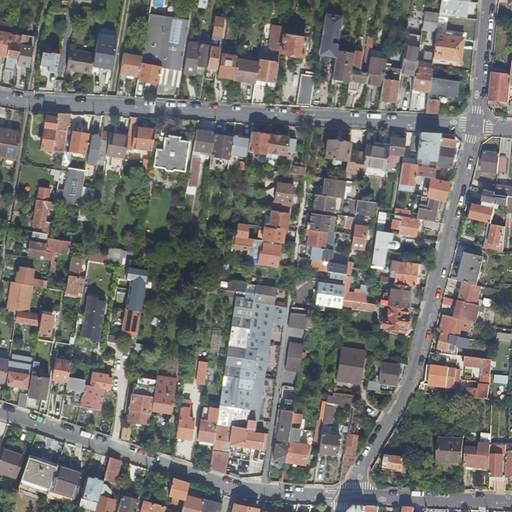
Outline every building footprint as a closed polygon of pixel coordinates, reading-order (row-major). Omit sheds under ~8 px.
[(442,0),(440,14),(468,17),(470,0),(442,0)] [(338,6),(328,4),(326,17),(343,19),(344,12),(338,11),(338,6)] [(423,29),(438,31),(440,15),(440,14),(426,12),(423,29)] [(161,67),(167,29),(169,17),(163,16),(164,15),(149,13),(144,43),(138,77),(138,80),(158,84),(161,67)] [(181,71),(189,21),(169,17),(167,29),(161,67),(181,71)] [(213,71),(216,71),(220,45),(223,25),(224,18),(215,17),(211,43),(207,67),(205,79),(212,80),(213,71)] [(343,19),(326,17),(321,47),(326,48),(325,53),(337,55),(338,51),(343,19)] [(0,54),(7,56),(10,35),(12,24),(0,21),(0,54)] [(230,26),(223,25),(220,45),(226,46),(227,45),(230,26)] [(271,49),(281,50),(285,27),(274,25),(271,49)] [(232,47),(238,48),(241,28),(236,27),(232,47)] [(22,36),(18,64),(29,66),(32,47),(34,36),(22,34),(22,36)] [(307,37),(285,34),(282,52),(304,56),(307,37)] [(465,38),(438,34),(435,52),(434,57),(461,61),(465,38)] [(18,64),(22,36),(10,35),(7,56),(5,70),(16,71),(18,64)] [(368,68),(370,68),(372,49),(374,36),(369,36),(365,64),(368,64),(367,67),(368,68)] [(103,52),(95,50),(95,54),(92,69),(111,72),(112,67),(114,56),(116,41),(109,40),(105,43),(103,52)] [(128,75),(133,76),(138,77),(144,43),(137,42),(134,56),(123,54),(123,58),(121,69),(120,73),(128,75)] [(189,42),(184,72),(195,74),(197,66),(200,45),(200,44),(189,42)] [(197,66),(207,67),(211,43),(208,43),(207,46),(200,45),(197,66)] [(401,73),(409,74),(416,75),(418,61),(420,48),(406,46),(402,69),(401,73)] [(387,60),(388,51),(372,49),(370,68),(369,70),(367,83),(375,84),(376,82),(383,83),(387,60)] [(95,54),(70,50),(66,70),(67,70),(68,69),(76,70),(76,71),(91,74),(92,69),(95,54)] [(57,70),(60,54),(42,51),(40,65),(48,66),(48,69),(57,70)] [(334,78),(350,81),(355,54),(338,51),(337,55),(334,78)] [(349,88),(358,89),(359,82),(367,83),(369,70),(361,69),(364,52),(355,51),(355,54),(350,81),(349,88)] [(414,89),(429,92),(433,69),(434,57),(435,52),(425,51),(424,62),(418,61),(416,75),(414,89)] [(257,79),(276,82),(280,56),(261,53),(260,62),(236,58),(233,79),(256,83),(257,79)] [(228,55),(223,55),(221,54),(218,76),(225,77),(223,89),(231,91),(233,79),(236,58),(236,57),(228,55)] [(401,73),(402,69),(391,67),(392,60),(387,60),(383,83),(379,110),(386,111),(387,111),(388,101),(397,102),(401,75),(401,73)] [(178,87),(181,71),(161,67),(158,84),(178,87)] [(433,69),(429,92),(426,113),(439,114),(441,101),(435,100),(437,91),(457,94),(460,73),(433,69)] [(511,85),(511,79),(511,75),(493,73),(490,100),(509,102),(511,85)] [(312,104),(316,76),(303,74),(298,103),(312,104)] [(71,114),(58,113),(58,117),(46,115),(41,148),(64,152),(64,151),(71,114)] [(130,128),(138,128),(139,117),(131,117),(130,128)] [(196,127),(186,193),(194,194),(201,152),(211,153),(214,135),(212,134),(212,132),(198,130),(199,127),(196,127)] [(0,156),(15,159),(20,132),(0,128),(0,156)] [(131,148),(151,149),(152,144),(154,133),(155,129),(138,128),(130,128),(128,136),(126,148),(131,148)] [(269,135),(270,131),(255,129),(255,133),(251,133),(248,151),(266,154),(269,135)] [(89,134),(73,131),(69,149),(85,153),(89,134)] [(101,135),(96,159),(105,161),(106,154),(110,133),(101,131),(101,135)] [(437,160),(440,136),(440,133),(433,133),(420,132),(420,136),(418,150),(417,157),(417,159),(418,164),(425,165),(425,161),(421,159),(421,158),(437,160)] [(87,163),(96,164),(96,159),(101,135),(92,133),(87,163)] [(106,154),(124,158),(126,148),(128,136),(114,134),(110,133),(106,154)] [(160,134),(154,133),(152,144),(157,145),(154,166),(164,168),(166,170),(172,171),(174,169),(184,171),(189,142),(179,140),(179,137),(166,135),(165,137),(160,137),(160,134)] [(211,153),(209,169),(224,171),(226,164),(229,164),(230,154),(232,138),(214,135),(211,153)] [(232,138),(230,154),(245,157),(248,137),(233,135),(232,138)] [(296,139),(269,135),(266,154),(266,156),(277,157),(278,153),(286,154),(286,151),(294,152),(296,139)] [(400,155),(404,156),(406,138),(391,136),(389,146),(387,166),(398,167),(400,155)] [(418,150),(420,136),(413,136),(411,150),(418,150)] [(435,178),(439,179),(440,165),(452,167),(456,139),(440,136),(437,160),(436,168),(435,178)] [(325,156),(348,160),(349,151),(349,149),(350,142),(328,138),(325,156)] [(387,166),(389,146),(366,143),(365,152),(363,167),(386,170),(387,166)] [(365,152),(356,150),(355,152),(349,151),(348,160),(346,174),(361,176),(363,167),(365,152)] [(71,152),(64,151),(64,152),(60,170),(59,180),(55,202),(80,206),(83,187),(86,170),(69,167),(71,152)] [(500,157),(500,153),(484,151),(482,171),(495,172),(494,175),(498,176),(498,171),(500,157)] [(500,157),(498,171),(506,171),(507,157),(500,157)] [(402,163),(400,182),(416,184),(417,175),(418,165),(402,163)] [(435,178),(436,168),(418,165),(417,175),(431,177),(435,178)] [(293,167),(292,174),(305,176),(306,168),(293,167)] [(60,170),(52,169),(51,174),(55,175),(54,179),(59,180),(60,170)] [(325,177),(324,187),(323,194),(341,197),(343,197),(345,180),(325,177)] [(445,200),(447,192),(447,189),(449,181),(439,179),(435,178),(431,177),(428,197),(430,197),(439,199),(445,200)] [(273,211),(289,214),(293,186),(281,183),(281,181),(277,180),(273,211)] [(400,182),(399,189),(415,191),(416,184),(400,182)] [(484,189),(486,190),(496,192),(497,185),(486,182),(484,189)] [(506,226),(505,237),(509,238),(511,218),(511,212),(511,186),(497,185),(496,192),(496,195),(509,196),(508,206),(506,226)] [(40,187),(38,199),(48,201),(50,189),(40,187)] [(78,217),(86,219),(91,188),(83,187),(80,206),(78,217)] [(496,208),(499,209),(499,204),(508,206),(509,196),(496,195),(496,192),(486,190),(483,205),(496,208)] [(320,194),(316,193),(314,203),(318,203),(318,208),(339,211),(341,197),(323,194),(320,194)] [(428,205),(424,204),(421,204),(419,213),(418,219),(424,220),(434,221),(439,199),(430,197),(428,205)] [(44,228),(43,233),(49,234),(51,222),(46,221),(48,209),(53,210),(55,202),(48,201),(38,199),(34,227),(44,228)] [(374,201),(358,199),(355,217),(354,224),(356,224),(352,247),(364,248),(367,226),(361,225),(363,213),(372,214),(374,201)] [(471,219),(492,223),(496,208),(483,205),(475,203),(471,219)] [(411,212),(396,209),(395,214),(402,215),(410,217),(411,212)] [(269,210),(267,227),(284,230),(287,230),(289,214),(273,211),(269,210)] [(384,231),(387,212),(380,211),(377,229),(384,231)] [(327,230),(330,215),(312,213),(311,222),(310,228),(327,230)] [(350,216),(338,214),(337,225),(354,227),(354,224),(355,217),(350,216)] [(410,217),(402,215),(401,221),(393,219),(392,227),(399,228),(398,233),(420,238),(424,220),(418,219),(410,217)] [(51,261),(49,269),(55,270),(56,262),(54,262),(56,252),(68,254),(70,241),(55,238),(58,222),(51,221),(51,222),(49,234),(44,257),(44,259),(51,261)] [(236,236),(246,238),(248,227),(250,228),(251,225),(238,223),(236,236)] [(503,251),(505,237),(506,226),(505,226),(504,226),(490,223),(485,242),(484,247),(501,251),(503,251)] [(264,227),(262,240),(272,242),(282,243),(284,230),(267,227),(264,227)] [(310,228),(309,234),(307,245),(312,246),(333,250),(335,250),(335,245),(331,244),(332,231),(327,230),(310,228)] [(391,240),(393,232),(384,231),(377,229),(372,264),(383,266),(387,240),(391,240)] [(43,233),(33,231),(31,241),(29,254),(39,256),(40,254),(42,255),(42,257),(44,257),(49,234),(43,233)] [(250,262),(277,266),(280,246),(272,244),(272,242),(262,240),(246,238),(236,236),(235,245),(248,247),(249,247),(250,246),(255,246),(254,248),(257,248),(257,251),(260,251),(259,260),(250,259),(250,262)] [(106,262),(109,248),(91,244),(89,260),(106,262)] [(311,255),(310,258),(312,258),(331,261),(333,250),(312,246),(307,245),(306,254),(311,255)] [(247,258),(250,259),(259,260),(260,251),(257,251),(257,248),(254,248),(255,246),(250,246),(249,247),(248,247),(247,258)] [(109,248),(106,262),(133,266),(135,253),(122,251),(122,250),(109,248)] [(464,282),(477,285),(484,257),(466,252),(459,280),(464,282)] [(348,264),(344,264),(331,261),(312,258),(311,268),(331,271),(330,277),(345,279),(348,264)] [(82,298),(88,262),(71,259),(64,295),(82,298)] [(354,292),(348,292),(350,282),(351,276),(353,265),(351,264),(351,261),(348,260),(348,261),(348,264),(345,279),(344,286),(342,299),(353,301),(366,302),(367,294),(369,287),(360,286),(360,291),(359,293),(354,292)] [(416,273),(421,274),(423,264),(391,260),(390,270),(396,271),(395,283),(412,285),(415,285),(416,273)] [(33,285),(43,287),(44,280),(32,278),(34,269),(21,266),(20,271),(18,271),(16,282),(33,285)] [(122,334),(137,336),(145,287),(146,280),(148,269),(128,266),(126,279),(131,280),(122,334)] [(392,277),(376,275),(370,274),(370,280),(391,283),(391,282),(392,277)] [(245,293),(247,283),(229,281),(228,290),(237,291),(245,293)] [(11,286),(7,309),(17,310),(29,312),(33,285),(16,282),(13,282),(12,286),(11,286)] [(172,282),(171,290),(187,292),(188,285),(172,282)] [(409,307),(412,285),(395,283),(391,282),(391,283),(388,305),(389,305),(408,307),(409,307)] [(464,282),(459,300),(478,305),(482,286),(477,285),(464,282)] [(315,309),(323,310),(324,304),(341,307),(342,299),(344,286),(319,283),(315,309)] [(273,304),(276,287),(264,286),(251,284),(250,289),(252,294),(245,293),(244,299),(273,304)] [(218,295),(236,297),(237,291),(228,290),(220,289),(219,289),(218,295)] [(213,449),(229,451),(251,454),(252,447),(254,447),(255,448),(263,449),(264,448),(267,449),(269,433),(255,431),(256,420),(257,421),(271,323),(284,325),(286,307),(284,306),(277,305),(273,304),(244,299),(245,293),(237,291),(236,297),(219,410),(218,414),(216,430),(214,442),(213,449)] [(457,309),(453,308),(451,316),(472,321),(476,322),(480,305),(478,305),(459,300),(445,297),(443,304),(458,307),(457,309)] [(98,301),(88,299),(82,340),(90,341),(90,344),(99,345),(105,304),(97,303),(98,301)] [(407,314),(408,307),(389,305),(386,319),(383,318),(381,327),(403,331),(404,327),(406,327),(406,325),(408,324),(409,318),(407,317),(408,315),(407,314)] [(29,312),(17,310),(16,316),(16,320),(40,325),(42,315),(29,312)] [(44,315),(42,315),(40,325),(39,332),(50,333),(53,319),(56,319),(57,315),(53,315),(54,312),(45,311),(44,315)] [(307,314),(290,312),(288,326),(305,328),(307,314)] [(444,315),(440,332),(442,332),(459,336),(460,336),(461,329),(470,331),(472,321),(451,316),(444,315)] [(179,329),(166,327),(165,333),(178,335),(179,329)] [(457,344),(458,340),(459,336),(442,332),(439,349),(448,351),(450,343),(457,344)] [(511,342),(511,333),(497,332),(496,340),(511,342)] [(299,371),(303,344),(289,342),(285,369),(299,371)] [(143,345),(136,344),(134,355),(141,356),(143,345)] [(341,348),(336,380),(361,384),(366,351),(341,348)] [(31,381),(34,362),(35,358),(26,356),(13,354),(12,360),(9,359),(9,360),(8,366),(11,367),(10,372),(8,385),(30,388),(31,381)] [(490,383),(490,379),(491,375),(492,359),(466,356),(465,365),(486,367),(485,375),(481,374),(480,382),(490,383)] [(0,358),(0,382),(5,384),(8,366),(9,360),(0,358)] [(57,359),(54,379),(59,380),(56,394),(65,395),(68,381),(72,358),(69,358),(68,361),(57,359)] [(500,360),(492,359),(491,375),(499,376),(500,360)] [(41,409),(45,409),(50,379),(38,377),(40,363),(34,362),(31,381),(30,388),(29,394),(28,396),(43,399),(41,409)] [(196,383),(204,384),(208,363),(199,362),(196,383)] [(380,381),(369,380),(367,390),(380,391),(381,382),(397,384),(400,365),(382,363),(380,381)] [(461,370),(427,365),(426,374),(426,380),(425,384),(459,388),(461,370)] [(65,395),(65,396),(73,398),(72,405),(101,410),(104,387),(79,383),(79,380),(74,379),(73,382),(68,381),(65,395)] [(156,386),(152,411),(171,414),(177,382),(157,379),(156,386)] [(134,383),(133,393),(129,420),(150,424),(152,411),(156,386),(134,383)] [(488,399),(490,384),(479,383),(479,390),(470,389),(469,392),(467,392),(466,397),(488,399)] [(18,406),(26,409),(28,396),(29,394),(21,393),(18,406)] [(342,405),(343,398),(328,396),(327,403),(335,404),(342,405)] [(285,398),(283,409),(293,411),(295,400),(285,398)] [(343,398),(342,405),(351,406),(355,406),(356,399),(343,398)] [(190,401),(182,400),(176,437),(191,439),(194,418),(188,417),(190,401)] [(323,424),(332,425),(335,406),(326,405),(323,424)] [(216,430),(218,414),(219,410),(205,408),(203,420),(202,420),(199,436),(198,440),(214,442),(216,430)] [(291,427),(293,411),(283,409),(279,408),(275,431),(278,431),(277,443),(274,443),(271,458),(274,458),(274,459),(286,460),(291,427)] [(322,433),(324,421),(319,420),(315,443),(321,444),(322,433)] [(131,427),(123,426),(121,440),(128,442),(131,427)] [(297,428),(291,427),(286,460),(305,464),(308,444),(298,442),(300,429),(297,428)] [(491,468),(492,446),(492,432),(482,432),(482,435),(480,435),(480,447),(467,447),(466,465),(491,468)] [(341,436),(322,433),(321,444),(319,451),(338,454),(341,436)] [(346,454),(344,454),(340,481),(341,481),(345,474),(356,456),(354,456),(357,435),(349,434),(346,454)] [(34,447),(55,452),(57,440),(37,435),(34,447)] [(463,465),(464,439),(439,438),(437,463),(463,465)] [(491,475),(499,476),(506,476),(506,447),(492,446),(491,468),(491,475)] [(22,456),(0,447),(0,472),(15,478),(22,456)] [(225,474),(229,451),(213,449),(212,456),(210,469),(225,474)] [(410,469),(412,449),(404,449),(403,458),(385,456),(383,467),(402,470),(402,473),(405,473),(405,469),(410,469)] [(57,464),(28,454),(19,481),(48,492),(57,465),(57,464)] [(210,469),(212,456),(204,454),(202,466),(210,469)] [(109,457),(103,479),(113,482),(119,460),(109,457)] [(307,475),(316,477),(318,464),(309,463),(307,475)] [(48,492),(46,497),(51,498),(54,491),(75,498),(82,473),(57,465),(48,492)] [(78,506),(95,510),(98,496),(102,483),(103,479),(86,475),(78,506)] [(178,498),(184,500),(185,495),(189,483),(180,480),(172,478),(169,492),(164,490),(163,494),(172,496),(171,502),(177,504),(178,498)] [(111,511),(114,500),(109,499),(111,492),(107,484),(102,483),(98,496),(95,510),(94,511),(111,511)] [(181,511),(199,511),(203,500),(185,495),(184,500),(181,511)] [(121,496),(116,511),(123,511),(124,511),(134,511),(138,500),(121,496)] [(219,511),(221,504),(203,500),(199,511),(219,511)] [(163,511),(165,507),(143,501),(139,511),(163,511)]
